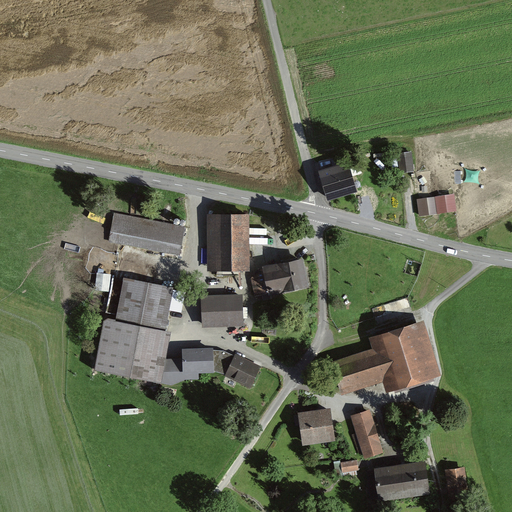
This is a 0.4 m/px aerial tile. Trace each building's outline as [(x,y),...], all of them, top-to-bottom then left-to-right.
[(244,20),(263,15),(258,0),(248,0),(239,3),(244,20)] [(59,56),(68,48),(60,38),(50,46),(59,56)] [(411,154),(400,155),(402,174),(413,173),(411,154)] [(346,167),(321,174),(329,200),(354,193),(346,167)] [(187,227),(116,214),(111,243),(182,256),(187,227)] [(249,216),(208,217),(210,273),(250,272),(249,216)] [(305,261),(263,268),(267,294),(309,287),(305,261)] [(174,290),(124,280),(116,322),(106,320),(96,371),(163,383),(172,333),(167,332),(174,290)] [(244,296),(202,297),(203,329),(245,327),(244,296)] [(382,350),(335,365),(343,390),(391,375),(394,387),(433,375),(418,327),(379,339),(382,350)] [(213,351),(182,352),(184,373),(214,373),(226,376),(252,388),(261,369),(234,356),(234,358),(225,353),(213,353),(213,351)] [(329,411),(299,415),(303,445),(333,441),(329,411)] [(370,411),(352,416),(365,458),(384,453),(370,411)] [(359,461),(343,464),(344,472),(360,470),(359,461)] [(425,464),(368,471),(372,501),(429,494),(425,464)] [(465,469),(448,471),(451,499),(469,496),(465,469)]
